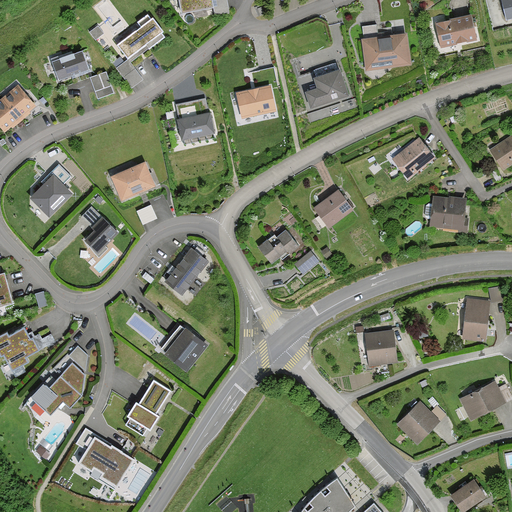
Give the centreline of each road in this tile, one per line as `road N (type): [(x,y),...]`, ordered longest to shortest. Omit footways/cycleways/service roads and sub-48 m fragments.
road 1 (residential): [(217,229),(240,197),(343,136),(511,73)]
road 2 (residential): [(0,179),(29,148),(152,94),(242,23)]
road 3 (residential): [(217,229),(163,233),(120,283),(87,305),(54,290),(0,229)]
road 4 (tertiary): [(511,262),(406,275),(350,296),(282,339)]
road 5 (residential): [(405,474),(282,339)]
road 6 (tertiary): [(246,382),(153,511)]
